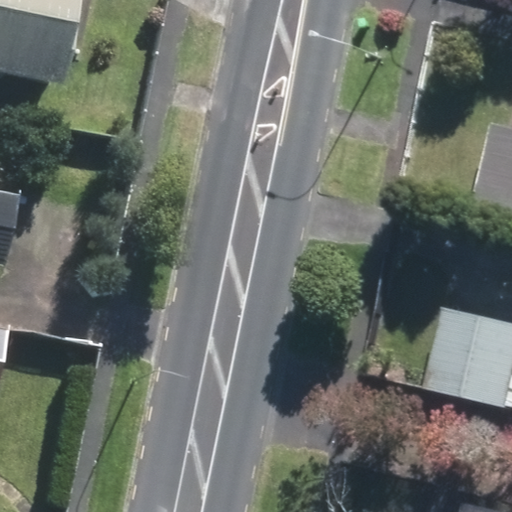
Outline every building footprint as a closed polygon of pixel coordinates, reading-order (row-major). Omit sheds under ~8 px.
[(0,0),(0,72),(64,86),(82,0),(0,0)] [(511,128),(509,128),(495,206),(511,209),(511,128)] [(0,266),(5,267),(20,193),(0,188),(0,266)] [(511,403),(511,318),(460,306),(440,388),(511,405),(511,403)] [(511,511),(511,504),(485,498),(481,511),(511,511)]
